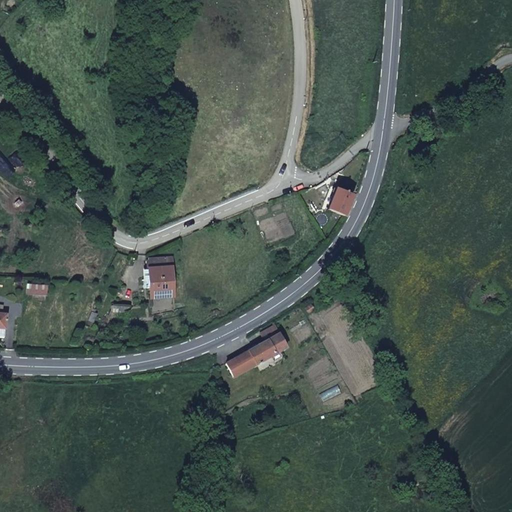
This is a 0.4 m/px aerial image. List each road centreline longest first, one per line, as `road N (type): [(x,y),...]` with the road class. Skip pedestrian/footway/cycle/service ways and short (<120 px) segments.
road 1 (primary): [(0,365),(125,366),(187,354),(245,327),(339,252),(361,213),(383,130)]
road 2 (unclassified): [(0,100),(108,231),(129,245),(150,244),(263,192),(283,173)]
road 3 (residential): [(283,173),(298,109),(296,0)]
road 4 (residential): [(383,130),(436,109),(511,59)]
road 5 (primary): [(383,130),(393,0)]
